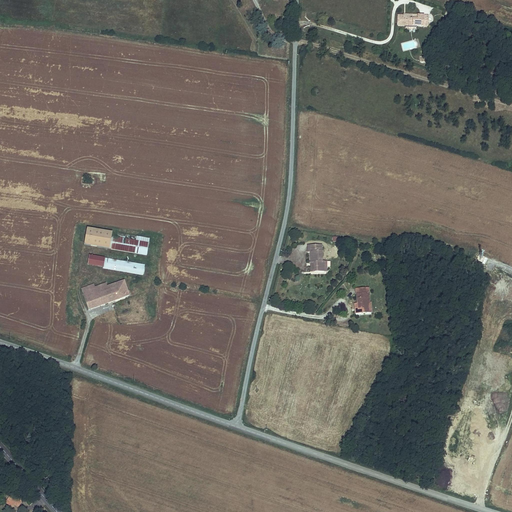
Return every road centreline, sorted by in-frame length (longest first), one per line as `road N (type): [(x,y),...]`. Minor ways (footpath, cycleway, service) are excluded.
road 1 (unclassified): [(296,0),(290,187),(236,427)]
road 2 (tertiary): [(489,511),(236,427)]
road 3 (tertiary): [(236,427),(0,343)]
